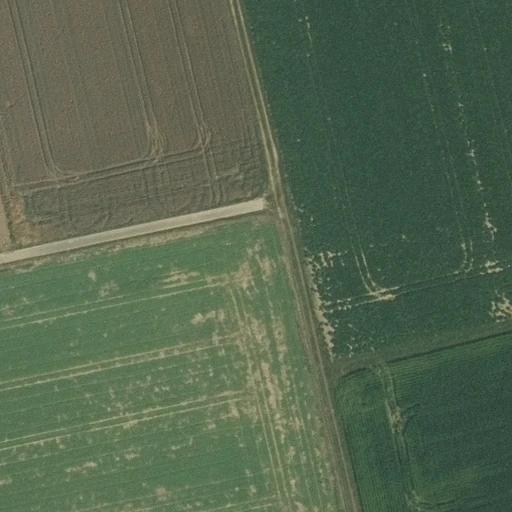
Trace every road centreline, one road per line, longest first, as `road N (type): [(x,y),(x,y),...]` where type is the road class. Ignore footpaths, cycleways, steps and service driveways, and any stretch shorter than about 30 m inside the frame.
road 1 (track): [(351,511),(274,202)]
road 2 (track): [(0,259),(274,202)]
road 3 (track): [(274,202),(226,0)]
road 4 (track): [(317,375),(511,324)]
